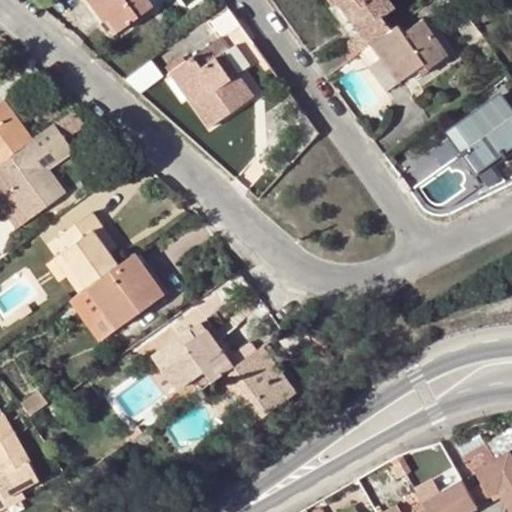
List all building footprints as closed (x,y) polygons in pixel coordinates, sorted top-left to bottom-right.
[(104,23),(87,0),(81,0),(109,37),(115,33),(108,22),(104,23)] [(147,0),(87,0),(104,23),(108,22),(115,33),(152,6),(147,0)] [(366,28),(358,34),(338,48),(347,62),(369,46),(389,31),(380,19),(393,10),(386,0),(325,0),(332,8),(336,5),(346,18),(354,12),(366,28)] [(217,39),(170,73),(208,127),(250,97),(221,55),(228,49),(220,37),(237,24),(225,9),(205,23),(217,39)] [(346,18),(358,34),(366,28),(354,12),(346,18)] [(389,31),(369,46),(378,60),(367,68),(385,93),(424,65),(427,69),(446,55),(423,21),(403,36),(397,27),(389,31)] [(511,115),(500,98),(449,135),(462,154),(447,165),(463,189),(479,178),(475,172),(511,145),(511,115)] [(0,163),(31,141),(1,102),(0,103),(0,163)] [(51,127),(31,141),(0,163),(0,177),(29,217),(42,208),(54,200),(63,194),(46,170),(70,152),(51,127)] [(54,200),(42,208),(48,216),(59,207),(54,200)] [(69,248),(61,253),(86,289),(118,265),(110,253),(94,232),(100,228),(92,216),(62,238),(69,248)] [(115,249),(100,228),(94,232),(110,253),(115,249)] [(86,289),(61,253),(53,259),(79,294),(86,289)] [(118,265),(86,289),(114,328),(158,297),(146,280),(150,277),(134,254),(118,265)] [(146,280),(158,297),(162,293),(150,277),(146,280)] [(140,341),(152,357),(191,329),(200,322),(188,307),(140,341)] [(200,322),(191,329),(196,336),(205,329),(200,322)] [(191,329),(152,357),(176,390),(203,371),(211,384),(226,372),(255,351),(236,327),(215,342),(205,329),(196,336),(191,329)] [(255,351),(226,372),(260,418),(294,394),(262,347),(255,351)] [(123,397),(138,411),(148,400),(132,386),(123,397)] [(11,433),(1,415),(0,415),(0,433),(2,437),(11,433)] [(0,501),(21,490),(38,480),(11,433),(2,437),(0,433),(0,501)] [(475,469),(495,458),(486,443),(464,456),(472,471),(475,469)] [(511,452),(510,450),(495,458),(475,469),(490,495),(492,495),(499,490),(502,494),(506,502),(507,501),(511,498),(511,452)] [(412,471),(402,454),(396,457),(407,474),(412,471)] [(446,482),(449,488),(462,481),(458,474),(446,482)] [(422,501),(442,491),(433,478),(415,489),(422,501)] [(468,490),(462,481),(449,488),(442,491),(422,501),(426,507),(428,511),(468,511),(477,506),(476,504),(468,490)] [(488,497),(480,484),(468,490),(476,504),(488,497)] [(0,511),(25,497),(21,490),(0,501),(0,511)] [(502,494),(499,490),(492,495),(495,499),(502,494)]
